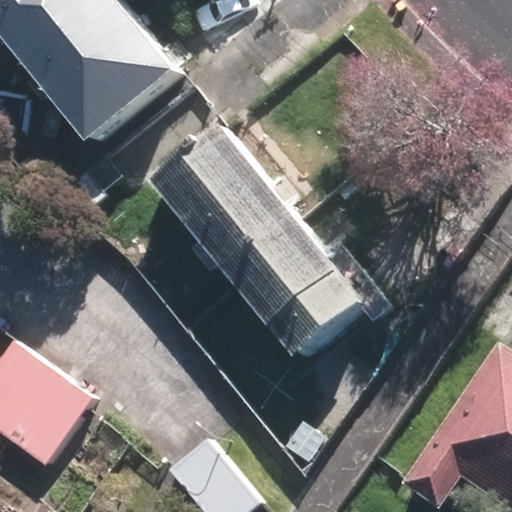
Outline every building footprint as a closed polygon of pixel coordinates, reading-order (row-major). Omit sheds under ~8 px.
[(0,0),(0,15),(39,66),(121,0),(0,0)] [(135,0),(121,0),(39,66),(102,144),(193,71),(135,0)] [(237,253),(307,200),(241,114),(171,169),(237,253)] [(307,200),(237,253),(310,348),(380,293),(307,200)] [(0,416),(13,425),(60,355),(20,328),(0,357),(0,416)] [(511,330),(511,331),(411,472),(450,500),(476,465),(511,490),(511,330)] [(60,355),(13,425),(52,451),(99,381),(60,355)] [(317,451),(333,425),(307,410),(291,435),(317,451)] [(245,511),(270,493),(216,427),(179,458),(221,511),(245,511)]
